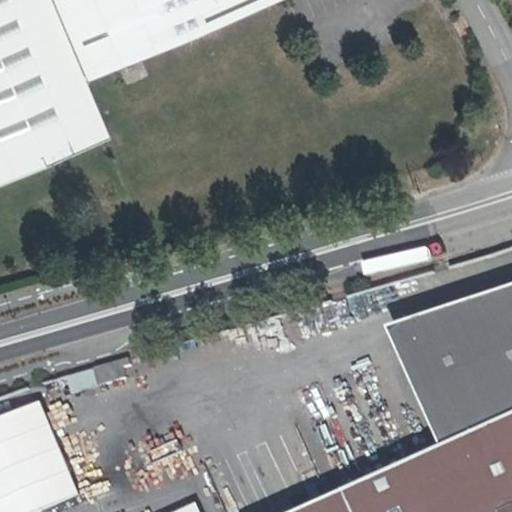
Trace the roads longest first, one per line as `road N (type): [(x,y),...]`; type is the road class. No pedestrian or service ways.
road 1 (tertiary): [(0,354),(312,271),(511,207)]
road 2 (tertiary): [(511,186),(0,331)]
